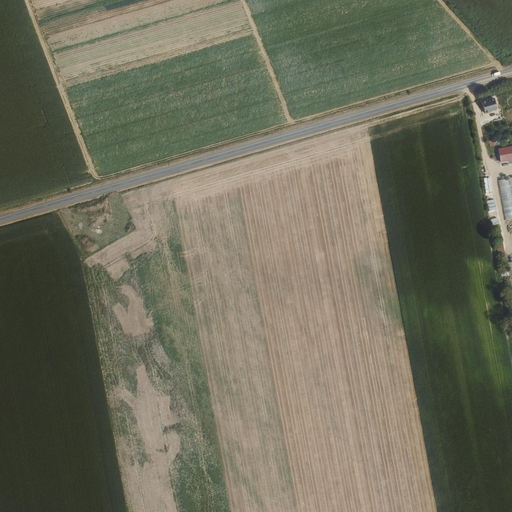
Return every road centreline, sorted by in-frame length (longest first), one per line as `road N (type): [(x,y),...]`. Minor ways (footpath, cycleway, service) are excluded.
road 1 (tertiary): [(511,70),(0,219)]
road 2 (track): [(468,83),(511,270)]
